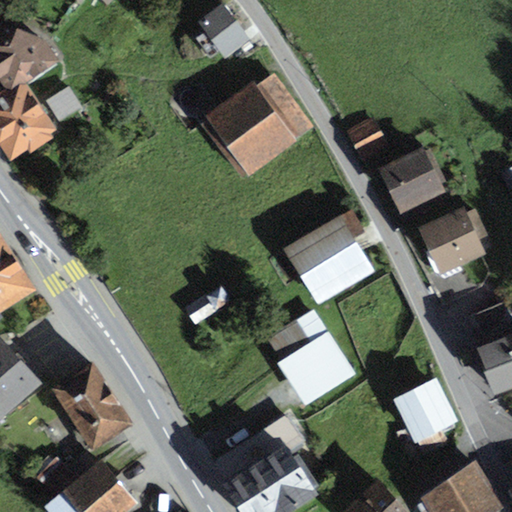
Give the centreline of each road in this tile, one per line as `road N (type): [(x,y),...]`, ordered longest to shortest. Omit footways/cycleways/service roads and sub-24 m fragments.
road 1 (residential): [(244,0),(387,234),(511,511)]
road 2 (primary): [(212,511),(126,363),(0,189)]
